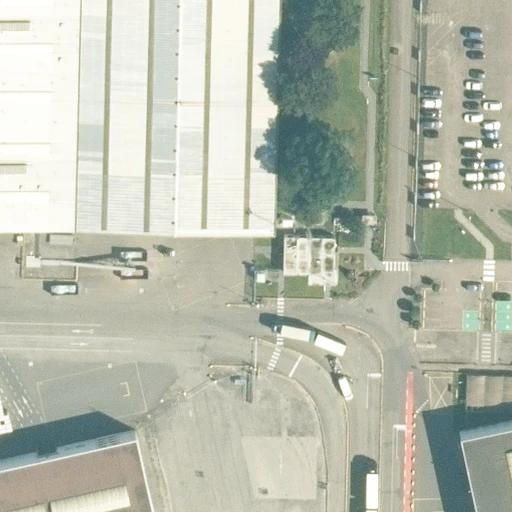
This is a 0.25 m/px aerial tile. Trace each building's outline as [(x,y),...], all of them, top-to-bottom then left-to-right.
[(0,0),(0,219),(253,225),(273,226),(278,0),(0,0)] [(283,222),(294,223),(294,214),(283,213),(283,222)] [(37,225),(37,227),(28,228),(29,248),(61,246),(61,233),(52,234),(51,224),(37,225)] [(283,234),(283,271),(320,272),(320,278),(333,279),(334,235),(283,234)] [(511,374),(468,373),(467,406),(511,407),(511,374)] [(511,511),(511,419),(459,430),(476,511),(511,511)] [(153,511),(135,429),(0,459),(0,511),(153,511)] [(276,442),(276,490),(317,489),(316,441),(276,442)]
